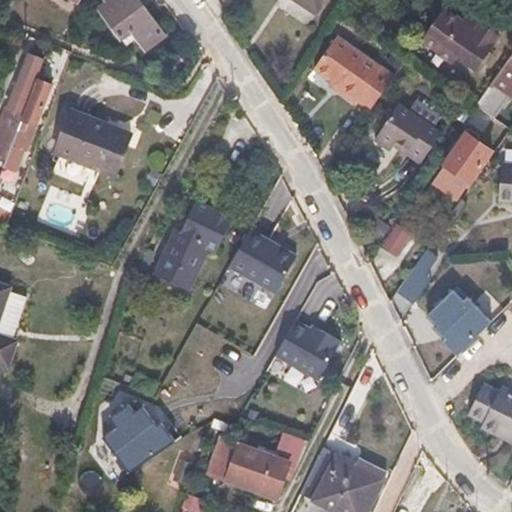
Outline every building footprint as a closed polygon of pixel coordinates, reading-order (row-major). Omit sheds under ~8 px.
[(102,0),(107,6),(102,9),(122,37),(132,29),(146,48),(163,35),(137,0),(102,0)] [(296,0),(318,14),(327,0),(296,0)] [(484,24),(479,31),(449,9),(425,43),(456,65),(460,58),(479,72),(498,44),(496,43),(501,36),(484,24)] [(315,67),(333,79),(341,85),(339,88),(357,100),(360,96),(373,105),(394,73),(336,34),(315,67)] [(9,107),(23,113),(44,59),(30,53),(9,107)] [(511,54),(492,83),(509,95),(511,89),(511,54)] [(35,127),(36,128),(53,84),(39,78),(7,158),(21,163),(35,127)] [(331,82),(339,88),(341,85),(333,79),(331,82)] [(492,83),(482,98),(491,104),(489,106),(497,112),(509,95),(492,83)] [(509,131),(511,128),(477,105),(475,107),(469,115),(491,130),(492,128),(505,137),(509,131)] [(0,130),(0,146),(9,150),(23,113),(9,107),(0,130)] [(109,131),(111,125),(72,110),(56,151),(117,174),(130,139),(109,131)] [(373,147),(390,159),(396,150),(406,157),(404,160),(418,171),(440,141),(399,111),(373,147)] [(467,133),(434,181),(460,198),(492,150),(467,133)] [(511,166),(503,166),(502,203),(511,203),(511,166)] [(177,243),(171,240),(156,272),(191,287),(209,247),(215,250),(229,218),(195,203),(182,234),(177,243)] [(8,210),(0,206),(0,220),(4,222),(8,210)] [(381,247),(397,258),(412,237),(395,225),(381,247)] [(297,255),(251,229),(230,265),(277,292),(297,255)] [(175,230),(171,240),(177,243),(182,234),(175,230)] [(440,258),(424,247),(395,293),(411,303),(440,258)] [(490,317),(458,283),(423,316),(454,350),(490,317)] [(0,335),(0,315),(10,288),(0,284),(0,362),(8,365),(16,342),(0,335)] [(322,387),(342,347),(321,337),(319,341),(295,329),(277,365),(322,387)] [(511,441),(511,391),(503,388),(501,392),(485,385),(470,414),(486,422),(483,427),(511,441)] [(130,475),(182,439),(157,399),(140,410),(129,399),(111,414),(121,425),(104,435),(130,475)] [(288,459),(239,444),(228,479),(277,494),(288,459)] [(326,447),(303,494),(337,511),(367,511),(387,473),(359,458),(356,463),(326,447)]
